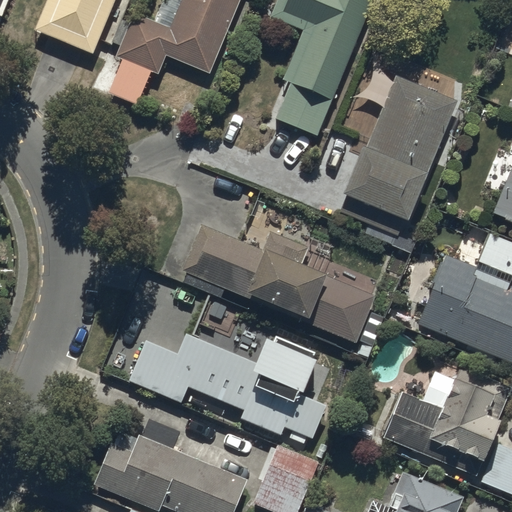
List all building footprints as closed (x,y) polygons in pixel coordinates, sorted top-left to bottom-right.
[(47,0),(34,32),(92,56),(115,0),(47,0)] [(133,16),(115,59),(157,76),(164,58),(209,76),(240,0),(181,0),(169,31),(133,16)] [(276,0),(269,20),(302,33),(282,82),(290,85),(275,122),(316,139),(372,0),(276,0)] [(456,104),(395,80),(366,153),(360,151),(341,199),(344,200),(338,214),(397,238),(402,224),(406,226),(456,104)] [(511,167),(492,217),(511,224),(511,167)] [(175,233),(162,227),(145,266),(158,272),(175,233)] [(261,252),(200,227),(180,274),(244,300),(245,298),(307,323),(306,326),(354,346),(374,298),(302,268),(309,249),(269,233),(261,252)] [(444,258),(417,326),(511,364),(511,289),(510,289),(511,282),(511,244),(489,235),(475,270),(444,258)] [(176,357),(144,343),(127,383),(180,405),(187,389),(244,412),(241,421),(280,437),(283,429),(311,441),(324,409),(300,399),(314,364),(310,363),(312,357),(274,341),(271,347),(262,343),(253,365),(184,337),(176,357)] [(422,402),(402,395),(400,394),(382,441),(477,477),(511,387),(459,367),(454,381),(433,373),(422,402)] [(233,511),(246,483),(138,438),(131,454),(110,446),(93,487),(154,511),(158,511),(160,508),(170,511),(233,511)] [(511,452),(497,447),(495,446),(481,485),(511,496),(511,452)] [(298,511),(317,465),(276,449),(252,506),(266,511),(298,511)] [(396,511),(457,511),(463,498),(402,474),(394,496),(401,499),(396,511)]
